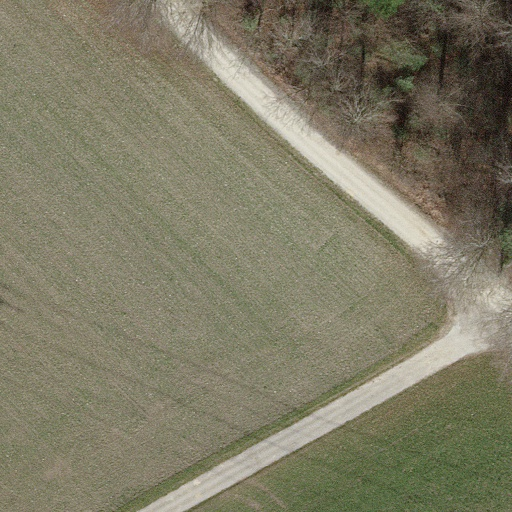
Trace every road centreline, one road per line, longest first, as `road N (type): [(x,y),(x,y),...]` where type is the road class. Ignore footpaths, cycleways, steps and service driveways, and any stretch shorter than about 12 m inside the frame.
road 1 (track): [(511,314),(300,134),(163,0)]
road 2 (track): [(153,511),(511,315)]
